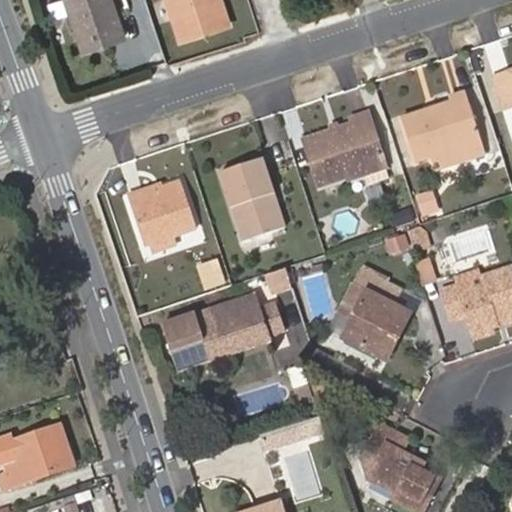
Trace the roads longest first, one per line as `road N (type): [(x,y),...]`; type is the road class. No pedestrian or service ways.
road 1 (residential): [(40,137),(459,0)]
road 2 (secondary): [(164,511),(40,137)]
road 3 (secondary): [(40,137),(0,15)]
